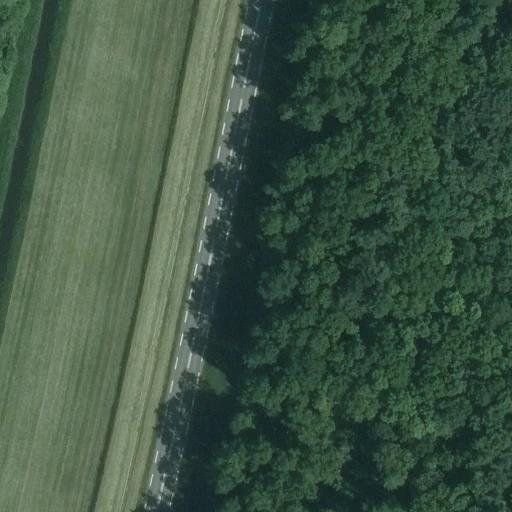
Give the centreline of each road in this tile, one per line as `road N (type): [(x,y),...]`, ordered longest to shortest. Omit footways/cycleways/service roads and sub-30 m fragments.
road 1 (primary): [(155,511),(260,0)]
road 2 (track): [(0,139),(28,0)]
